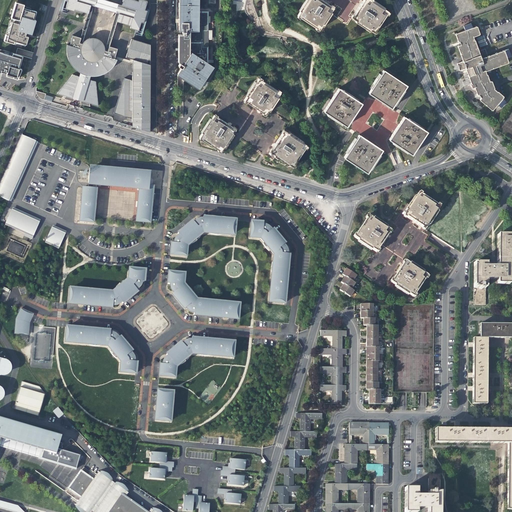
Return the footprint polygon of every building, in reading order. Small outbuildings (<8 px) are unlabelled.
[(66,0),(69,1),(66,8),(70,9),(75,11),(76,8),(90,12),(93,4),(80,0),(66,0)] [(123,0),(122,3),(137,8),(135,17),(120,12),(118,21),(124,23),(131,25),(130,28),(136,30),(140,30),(142,22),(144,22),(149,9),(147,9),(149,0),(148,0),(123,0)] [(178,0),(178,28),(185,28),(185,30),(181,30),(181,32),(179,32),(179,35),(184,38),(184,41),(185,41),(185,55),(186,57),(185,60),(183,59),(181,63),(179,62),(177,64),(180,66),(177,71),(180,73),(198,85),(205,75),(212,65),(207,61),(207,11),(197,11),(197,0),(178,0)] [(298,16),(319,30),(322,26),(323,27),(332,13),(331,13),(334,8),(323,1),(321,0),(307,0),(299,11),(301,12),(298,16)] [(368,33),(369,32),(373,35),(388,13),(384,10),(385,9),(371,0),(371,1),(369,0),(364,0),(360,7),(352,19),(356,22),(355,24),(368,33)] [(14,43),(25,46),(29,33),(30,33),(34,20),(36,12),(32,10),(23,8),(24,6),(15,3),(11,17),(13,18),(12,22),(8,35),(6,34),(4,40),(14,43)] [(454,34),(457,42),(458,42),(459,45),(456,46),(462,62),(456,64),(459,71),(465,69),(470,85),(473,84),(474,87),(473,87),(476,95),(477,95),(480,98),(478,100),(491,111),(496,105),(499,108),(504,102),(501,99),(502,97),(496,92),(492,89),(493,88),(490,81),(488,82),(486,74),(485,75),(484,71),(507,63),(505,59),(510,57),(508,50),(503,52),(503,51),(480,59),(479,55),(474,41),(473,41),(472,37),(479,35),(476,27),(471,28),(470,24),(462,26),(464,31),(454,34)] [(179,35),(179,32),(177,32),(177,60),(179,62),(181,63),(183,59),(185,60),(186,57),(185,55),(185,41),(184,41),(184,38),(179,35)] [(82,47),(83,42),(81,42),(82,37),(74,34),(71,44),(82,47)] [(88,38),(83,42),(82,47),(83,52),(85,57),(89,60),(94,61),(100,59),(104,55),(105,54),(106,51),(106,49),(105,42),(101,39),(97,37),(93,37),(88,38)] [(152,44),(134,39),(132,39),(127,57),(134,59),(152,64),(152,44)] [(83,52),(82,47),(71,44),(67,43),(67,44),(66,52),(68,59),(72,66),(76,69),(81,72),(92,75),(95,76),(98,75),(105,73),(110,70),(114,66),(117,62),(118,59),(116,58),(105,54),(104,55),(100,59),(94,61),(89,60),(85,57),(83,52)] [(109,50),(106,49),(106,51),(105,54),(116,58),(116,56),(119,47),(110,45),(109,50)] [(22,56),(0,49),(0,71),(0,72),(2,72),(7,74),(18,77),(19,78),(22,69),(19,68),(22,56)] [(152,64),(134,59),(134,62),(134,69),(134,80),(134,118),(134,126),(152,132),(152,64)] [(379,100),(390,108),(406,85),(383,70),(368,93),(379,100)] [(92,75),(81,72),(80,75),(73,97),(85,100),(91,79),(92,75)] [(73,97),(80,75),(73,73),(56,93),(64,95),(73,97)] [(97,80),(91,79),(85,100),(90,102),(91,103),(99,106),(97,80)] [(268,111),(269,112),(277,99),(276,98),(279,94),(257,80),(254,84),(254,83),(245,97),(246,97),(243,102),(252,108),(265,116),(268,111)] [(323,111),(345,126),(353,114),(361,103),(339,88),(323,111)] [(234,133),(237,128),(226,122),(216,115),(213,119),(212,118),(203,132),(204,133),(201,137),(223,151),(225,146),(227,147),(235,134),(234,133)] [(386,138),(408,153),(424,130),(401,115),(394,125),(386,138)] [(274,156),(287,165),(288,163),(293,166),(306,145),(302,142),(303,141),(289,133),(289,134),(284,131),(278,141),(271,152),(275,155),(274,156)] [(23,167),(33,143),(32,142),(33,138),(21,133),(0,179),(0,195),(8,199),(21,171),(19,170),(21,166),(23,167)] [(341,156),(363,171),(379,148),(367,140),(356,133),(341,156)] [(10,200),(37,140),(35,139),(33,138),(32,142),(33,143),(23,167),(21,166),(19,170),(21,171),(8,199),(10,200)] [(135,171),(89,167),(88,181),(101,182),(101,183),(102,183),(103,183),(104,183),(104,182),(104,184),(112,184),(113,183),(124,184),(124,185),(134,186),(134,185),(134,186),(135,186),(137,186),(137,185),(140,186),(137,216),(141,216),(140,220),(150,221),(151,205),(150,205),(151,205),(151,203),(151,202),(153,184),(148,183),(148,177),(150,178),(151,171),(135,169),(135,171)] [(81,201),(82,201),(81,202),(81,203),(81,204),(82,204),(81,204),(80,219),(92,221),(96,187),(83,186),(81,201)] [(405,211),(402,216),(423,230),(427,226),(428,227),(436,213),(435,212),(438,208),(417,194),(414,198),(413,197),(404,211),(405,211)] [(40,218),(12,205),(11,207),(39,220),(40,218)] [(33,234),(39,220),(11,207),(5,222),(25,231),(30,233),(33,234)] [(187,244),(203,231),(221,233),(232,234),(232,230),(235,230),(236,220),(232,220),(232,221),(230,221),(230,218),(203,216),(203,218),(200,218),(198,219),(196,220),(197,222),(195,223),(194,222),(193,220),(178,232),(179,234),(180,235),(179,236),(178,235),(176,237),(175,238),(174,240),(174,242),(172,241),(170,253),(186,255),(187,244)] [(367,217),(353,238),(357,241),(356,242),(370,251),(371,250),(375,253),(389,231),(385,229),(386,228),(373,219),(372,220),(367,217)] [(286,243),(273,228),(271,229),(270,230),(269,229),(270,228),(269,226),(267,225),(265,225),(264,224),(264,222),(252,220),(251,236),(261,237),(264,241),(271,249),(274,253),(273,261),(272,271),(270,301),(285,302),(286,288),(283,287),(283,286),(285,286),(286,282),(287,282),(289,253),(287,253),(287,251),(287,249),(286,247),(285,246),(284,247),(282,245),(284,244),(286,243)] [(66,230),(52,223),(51,225),(65,232),(66,230)] [(59,246),(65,232),(51,225),(45,240),(59,246)] [(511,234),(509,234),(509,230),(496,231),(496,259),(510,259),(510,250),(511,249),(511,234)] [(19,253),(22,245),(11,240),(7,248),(19,253)] [(510,259),(496,259),(496,264),(485,265),(485,261),(474,262),(474,288),(486,287),(486,278),(497,277),(496,283),(509,283),(510,259)] [(408,264),(404,261),(389,283),(393,286),(393,287),(406,296),(407,294),(411,297),(425,276),(421,273),(422,272),(409,263),(408,264)] [(122,302),(137,290),(135,287),(136,286),(137,287),(138,286),(139,285),(140,283),(141,280),(144,281),(145,269),(129,267),(128,278),(124,281),(116,288),(112,291),(104,290),(94,289),(70,287),(68,302),(77,303),(78,302),(78,300),(80,300),(79,302),(83,302),(83,303),(112,306),(112,304),(114,304),(116,304),(117,303),(120,302),(118,300),(120,299),(121,301),(122,302)] [(342,276),(344,278),(352,283),(356,277),(346,270),(344,273),(342,276)] [(238,318),(239,303),(215,301),(205,300),(197,299),(193,295),(187,287),(183,283),(184,273),(169,271),(168,283),(170,283),(170,285),(171,287),(171,288),(173,290),(174,289),(175,291),(174,292),(172,293),(184,308),(186,307),(188,306),(189,307),(187,308),(189,310),(192,311),(194,312),(194,314),(223,317),(223,316),(227,316),(227,314),(229,314),(229,316),(228,317),(238,318)] [(340,284),(343,285),(351,290),(354,284),(352,283),(344,278),(342,280),(340,284)] [(353,292),(351,290),(343,285),(340,289),(339,291),(349,298),(353,292)] [(27,331),(29,318),(26,317),(29,311),(20,307),(15,318),(14,330),(27,331)] [(28,334),(30,318),(32,313),(29,311),(26,317),(29,318),(27,331),(14,330),(13,332),(28,334)] [(499,339),(508,339),(511,338),(511,325),(499,325),(489,325),(480,325),(480,338),(473,338),(473,351),(472,374),(472,394),(472,405),(486,405),(486,338),(499,339)] [(116,338),(115,337),(116,336),(115,334),(112,333),(110,332),(110,330),(81,327),(81,328),(77,328),(77,331),(75,331),(75,328),(75,327),(66,326),(65,341),(89,343),(99,344),(107,345),(111,349),(117,357),(120,361),(119,371),(135,373),(136,361),(134,361),(133,357),(132,355),(131,354),(130,355),(129,353),(130,352),(132,351),(119,336),(118,337),(116,338)] [(53,356),(55,328),(44,327),(44,332),(36,332),(36,343),(31,343),(31,360),(49,361),(49,355),(53,356)] [(331,337),(331,349),(341,349),(341,341),(341,337),(345,337),(345,331),(320,331),(319,336),(331,337)] [(187,356),(191,353),(199,354),(209,354),(233,357),(234,341),(226,341),(226,342),(226,344),(224,344),(224,342),(220,341),(220,340),(191,338),(191,340),(188,340),(187,340),(186,341),(184,342),(185,343),(184,345),(183,343),(181,341),(166,354),(168,356),(169,357),(167,358),(166,357),(164,358),(163,361),(163,363),(160,363),(159,375),(174,376),(175,366),(180,363),(187,356)] [(331,355),(331,368),(341,368),(341,361),(341,355),(345,355),(345,349),(341,349),(331,349),(319,349),(319,355),(331,355)] [(331,373),(331,386),(340,386),(340,379),(341,373),(345,373),(345,368),(341,368),(331,368),(319,367),(319,373),(331,373)] [(13,408),(38,415),(44,393),(39,386),(21,381),(13,408)] [(345,386),(340,386),(331,386),(319,386),(319,391),(331,391),(331,404),(340,404),(340,398),(340,392),(345,392),(345,386)] [(170,421),(173,391),(158,390),(156,404),(157,404),(157,408),(159,408),(159,410),(157,410),(156,410),(155,419),(170,421)] [(62,413),(57,407),(53,411),(58,417),(62,413)] [(299,424),(299,432),(308,432),(309,420),(321,420),(321,414),(295,414),(295,419),(299,419),(299,424)] [(66,417),(64,419),(71,427),(73,426),(71,424),(66,417)] [(0,437),(40,449),(42,450),(41,454),(40,458),(76,468),(79,455),(60,449),(62,443),(58,442),(60,436),(0,418),(0,437)] [(362,436),(362,445),(366,445),(368,445),(368,423),(357,423),(348,423),(348,435),(362,436)] [(376,423),(368,423),(368,445),(373,445),(373,436),(388,436),(388,423),(376,423)] [(448,429),(432,429),(432,444),(498,444),(507,444),(506,510),(511,510),(511,429),(498,430),(496,430),(472,429),(448,429)] [(293,444),(293,450),(303,451),(303,438),(315,438),(315,432),(308,432),(299,432),(290,432),(289,438),(293,438),(293,444)] [(0,446),(40,458),(41,454),(42,450),(40,449),(0,437),(0,446)] [(356,451),(366,451),(366,445),(362,445),(348,445),(339,445),(339,456),(339,465),(356,465),(356,451)] [(375,451),(375,465),(387,465),(387,454),(388,445),(373,445),(368,445),(366,445),(366,451),(375,451)] [(288,461),(288,469),(298,469),(298,456),(310,456),(310,451),(303,451),(293,450),(284,450),(284,456),(288,456),(288,461)] [(164,475),(164,471),(166,471),(171,471),(171,467),(173,467),(173,462),(167,462),(165,462),(165,457),(166,453),(151,452),(150,462),(159,462),(159,469),(149,468),(148,478),(164,479),(164,475)] [(244,470),(245,460),(230,459),(230,463),(229,467),(228,467),(223,467),(222,471),(221,471),(221,476),(227,476),(229,476),(228,481),(228,485),(243,486),(244,476),(234,476),(235,469),(244,470)] [(334,474),(334,484),(346,485),(346,471),(356,471),(356,465),(339,465),(334,465),(334,474)] [(387,474),(387,465),(375,465),(365,465),(365,471),(375,471),(375,485),(387,485),(387,474)] [(283,477),(283,487),(292,487),(292,474),(304,474),(304,469),(298,469),(288,469),(279,468),(278,474),(283,474),(283,477)] [(92,480),(80,471),(68,489),(79,497),(80,497),(76,502),(74,505),(82,511),(83,511),(155,511),(151,508),(147,511),(137,511),(122,501),(128,492),(98,471),(92,480)] [(439,511),(439,475),(427,475),(427,495),(421,495),(421,497),(416,497),(416,488),(404,488),(404,493),(404,506),(403,511),(415,511),(416,507),(421,507),(427,507),(426,511),(439,511)] [(325,497),(325,504),(336,504),(336,490),(347,490),(347,485),(346,485),(334,484),(325,484),(325,497)] [(347,485),(347,490),(356,491),(356,505),(368,505),(368,495),(369,485),(347,485)] [(277,496),(277,505),(287,505),(287,492),(299,493),(299,487),(292,487),(283,487),(273,487),(273,492),(277,492),(277,496)] [(192,511),(193,502),(196,502),(195,509),(199,509),(198,511),(208,511),(209,504),(205,504),(201,503),(201,497),(197,496),(197,490),(192,489),(192,495),(192,496),(188,496),(183,495),(182,511),(192,511)] [(240,505),(241,495),(231,494),(232,490),(218,489),(217,494),(224,494),(225,495),(225,499),(225,503),(240,505)] [(0,501),(0,507),(17,511),(23,511),(16,506),(0,501)]
